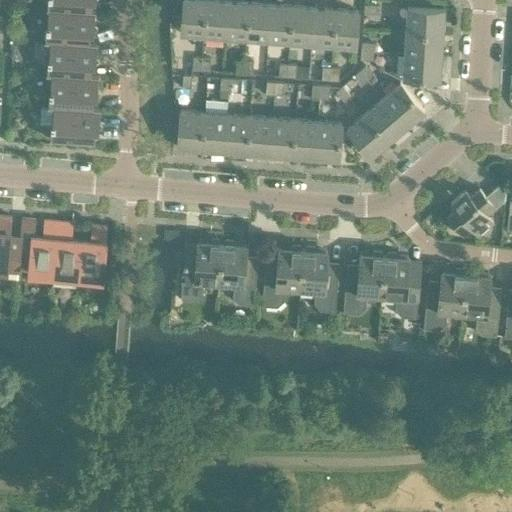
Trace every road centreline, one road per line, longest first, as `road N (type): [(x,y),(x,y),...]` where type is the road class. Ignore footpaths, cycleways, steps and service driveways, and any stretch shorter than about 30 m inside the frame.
road 1 (tertiary): [(128,191),(357,207),(393,198)]
road 2 (residential): [(128,191),(124,0)]
road 3 (residential): [(511,257),(431,249),(393,198)]
road 4 (tertiary): [(474,132),(483,0)]
road 5 (tertiary): [(0,179),(128,191)]
